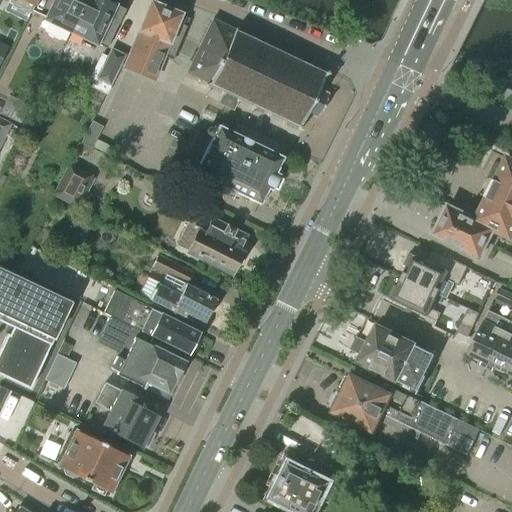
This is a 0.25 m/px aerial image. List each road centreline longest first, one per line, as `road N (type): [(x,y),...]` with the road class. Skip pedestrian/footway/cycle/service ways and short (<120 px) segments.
road 1 (tertiary): [(185,511),(300,276)]
road 2 (residential): [(511,407),(461,385),(445,347),(300,276)]
road 3 (tertiary): [(300,276),(400,79)]
road 4 (residential): [(400,79),(194,0)]
